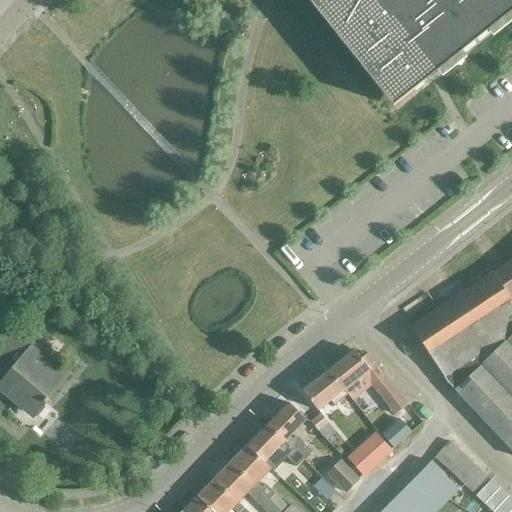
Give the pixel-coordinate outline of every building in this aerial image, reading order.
[(511,0),(306,0),(392,108),(487,32),(511,12),(511,0)] [(511,273),(506,266),(410,328),(446,383),(511,452),(511,273)] [(0,360),(3,364),(24,339),(12,329),(0,342),(0,360)] [(67,376),(38,352),(31,361),(25,356),(0,386),(0,389),(33,417),(67,376)] [(328,373),(347,396),(351,401),(371,386),(394,416),(407,405),(367,355),(360,360),(354,352),(328,373)] [(328,373),(302,393),(318,412),(330,402),(334,406),(347,396),(328,373)] [(288,405),(267,427),(303,462),(310,455),(295,440),(293,442),(289,439),(306,422),(288,405)] [(317,432),(327,424),(320,416),(311,423),(317,432)] [(399,420),(382,434),(393,447),(410,432),(399,420)] [(267,427),(247,448),(270,470),(272,473),(286,459),(296,469),(303,462),(267,427)] [(363,444),(346,459),(362,477),(379,462),(383,459),(388,454),(390,453),(373,434),(363,444)] [(443,464),(457,450),(449,443),(435,457),(443,464)] [(257,484),(270,470),(247,448),(230,465),(278,511),(295,511),(291,508),(289,510),(264,487),(262,489),(257,484)] [(464,457),(457,450),(443,464),(450,472),(464,457)] [(472,464),(464,457),(450,472),(458,479),(472,464)] [(359,481),(340,462),(327,476),(345,494),(359,481)] [(429,463),(420,472),(448,501),(458,491),(429,463)] [(472,464),(458,479),(466,486),(479,471),(472,464)] [(278,511),(230,465),(214,482),(237,505),(246,495),(263,511),(278,511)] [(476,496),(490,482),(479,471),(466,486),(476,496)] [(420,472),(410,482),(439,510),(448,501),(420,472)] [(326,502),(335,493),(322,480),(313,489),(326,502)] [(214,482),(198,498),(212,511),(229,511),(232,510),(233,511),(245,511),(237,505),(214,482)] [(436,511),(439,510),(410,482),(401,492),(421,511),(436,511)] [(490,482),(476,496),(478,498),(485,504),(499,490),(490,482)] [(499,490),(485,504),(492,511),(494,511),(507,498),(499,490)] [(421,511),(401,492),(392,501),(402,511),(421,511)] [(184,511),(212,511),(198,498),(196,500),(194,497),(186,505),(189,508),(184,511)] [(511,502),(507,498),(494,511),(509,511),(511,510),(511,502)] [(402,511),(392,501),(382,511),(383,511),(402,511)]
